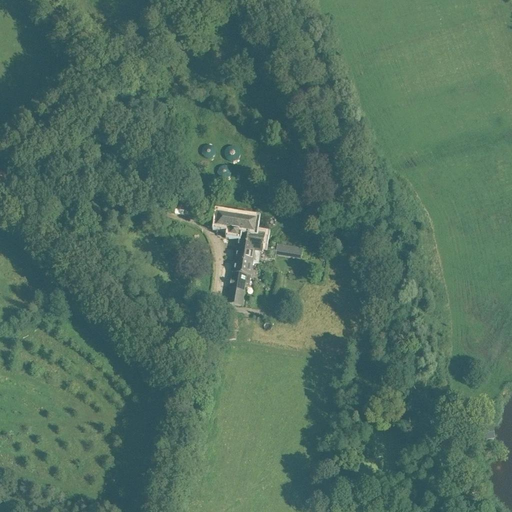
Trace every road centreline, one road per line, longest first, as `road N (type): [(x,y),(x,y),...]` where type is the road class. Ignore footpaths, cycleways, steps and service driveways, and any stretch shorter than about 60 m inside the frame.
road 1 (track): [(50,0),(219,247),(164,511)]
road 2 (track): [(0,186),(198,223)]
